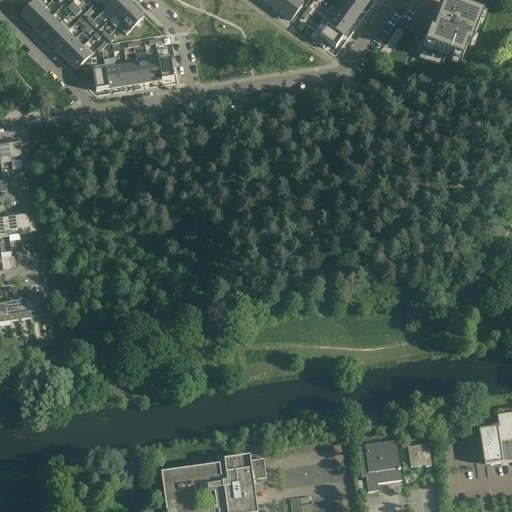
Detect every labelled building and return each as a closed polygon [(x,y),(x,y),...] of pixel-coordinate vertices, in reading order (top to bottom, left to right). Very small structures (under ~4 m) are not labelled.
[(38,0),(37,0),(21,17),(29,25),(42,11),(43,12),(47,8),(38,0)] [(99,0),(98,2),(105,9),(106,9),(115,0),(99,0)] [(105,9),(102,12),(110,21),(114,17),(128,3),(124,0),(115,0),(106,9),(105,9)] [(266,0),(264,3),(273,9),(279,0),(266,0)] [(279,0),(273,9),(282,16),(293,0),(279,0)] [(293,0),(282,16),(291,22),(302,6),(294,0),(293,0)] [(346,0),(347,0),(345,2),(361,14),(368,5),(360,0),(346,0)] [(345,2),(339,11),(355,22),(361,14),(345,2)] [(128,3),(114,17),(121,24),(122,25),(136,11),(128,3)] [(428,33),(419,59),(441,68),(445,57),(464,64),(481,18),(443,3),(431,35),(428,33)] [(42,11),(29,25),(36,33),(50,19),(43,12),(42,11)] [(121,24),(117,28),(126,36),(143,19),(136,11),(122,25),(121,24)] [(339,11),(333,20),(349,31),(355,22),(339,11)] [(50,19),(36,33),(44,40),(60,25),(60,24),(52,17),(50,19)] [(333,20),(326,28),(342,40),(349,31),(333,20)] [(60,25),(44,40),(52,48),(68,32),(68,33),(70,31),(61,23),(60,24),(60,25)] [(326,28),(315,43),(323,49),(327,44),(335,50),(342,40),(326,28)] [(68,32),(52,48),(60,56),(76,40),(68,33),(68,32)] [(76,40),(60,56),(68,64),(84,48),(83,47),(76,40)] [(84,48),(68,64),(76,72),(93,54),(84,45),(83,47),(84,48)] [(146,54),(135,56),(136,61),(136,64),(137,64),(140,86),(151,84),(147,60),(146,54)] [(169,56),(158,58),(162,82),(173,80),(172,71),(175,70),(174,60),(170,61),(169,56)] [(158,58),(147,60),(151,84),(162,82),(158,58)] [(136,64),(126,65),(129,87),(140,86),(137,64),(136,64)] [(126,65),(115,67),(118,89),(129,87),(126,65)] [(104,66),(92,68),(96,93),(107,91),(104,69),(105,69),(104,66)] [(105,69),(104,69),(107,91),(118,89),(115,67),(105,69)] [(19,140),(8,142),(11,163),(22,161),(23,167),(30,166),(27,144),(20,145),(19,140)] [(8,142),(0,142),(0,159),(1,164),(11,163),(8,142)] [(16,214),(19,235),(36,232),(34,217),(28,218),(27,212),(16,214)] [(9,237),(19,235),(16,214),(5,216),(6,219),(9,237)] [(0,237),(9,237),(6,219),(0,219),(0,237)] [(27,297),(27,301),(28,301),(30,318),(47,316),(45,300),(39,301),(38,296),(27,297)] [(20,320),(30,318),(28,301),(27,301),(17,303),(20,320)] [(17,303),(6,304),(9,322),(20,320),(17,303)] [(9,322),(6,304),(0,305),(0,328),(10,326),(9,322)] [(498,430),(481,432),(485,461),(489,460),(490,467),(511,463),(511,416),(496,418),(498,430)] [(364,449),(357,450),(362,478),(366,478),(366,480),(368,494),(379,492),(378,485),(402,482),(396,442),(364,446),(364,449)] [(406,449),(409,469),(424,467),(424,469),(431,468),(428,446),(406,449)] [(303,447),(278,449),(279,461),(286,460),(286,458),(290,458),(290,453),(300,452),(301,462),(305,462),(303,447)] [(219,466),(160,474),(161,480),(165,511),(256,511),(252,482),(260,480),(266,480),(263,460),(249,462),(249,458),(222,462),(223,469),(219,469),(219,466)] [(300,511),(312,511),(310,499),(299,501),(300,511)] [(299,511),(298,501),(290,502),(291,511),(299,511)]
